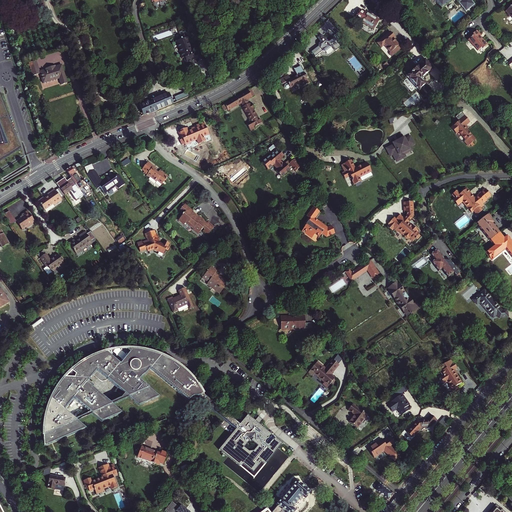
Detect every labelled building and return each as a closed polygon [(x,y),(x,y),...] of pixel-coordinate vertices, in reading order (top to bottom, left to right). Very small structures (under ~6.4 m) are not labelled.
[(436,0),(442,7),(446,3),(447,4),(451,0),(456,0),(466,11),(475,4),(471,0),(465,0),(463,2),(462,0),(461,0),(436,0)] [(506,10),(501,13),(505,18),(506,17),(511,24),(511,23),(511,7),(511,6),(507,9),(506,9),(506,10)] [(360,20),(359,20),(374,29),(379,20),(365,11),(364,12),(360,9),(359,10),(355,17),(360,20)] [(395,28),(382,40),(386,45),(388,42),(395,49),(403,42),(398,35),(400,34),(395,28)] [(481,36),(482,35),(483,35),(478,30),(473,34),(474,35),(470,39),(475,45),(476,44),(480,49),(484,46),(485,47),(489,43),(486,39),(485,39),(484,38),(482,37),(481,36)] [(188,40),(186,34),(180,36),(181,38),(178,39),(179,40),(176,41),(180,52),(179,53),(181,58),(184,57),(186,62),(194,59),(192,54),(190,48),(189,48),(186,40),(188,40)] [(341,47),(335,38),(329,42),(326,38),(325,39),(323,35),(318,38),(321,42),(320,43),(319,46),(319,47),(312,52),(316,57),(323,52),(324,52),(325,52),(331,48),(331,47),(332,46),(336,51),(341,47)] [(204,60),(201,51),(192,54),(194,59),(186,62),(186,63),(196,60),(197,62),(204,60)] [(166,59),(162,60),(165,70),(159,72),(161,76),(171,73),(166,59)] [(425,60),(424,62),(407,76),(419,90),(426,84),(424,82),(421,78),(433,69),(425,60)] [(58,80),(59,86),(66,84),(61,66),(55,68),(54,67),(45,70),(45,71),(39,73),(35,62),(27,64),(31,77),(39,75),(42,85),(58,80)] [(291,87),(292,88),(302,83),(304,87),(311,83),(304,70),(297,74),(299,76),(291,80),(289,76),(281,80),(283,84),(288,82),(289,83),(291,87)] [(251,90),(237,98),(223,106),(227,113),(228,112),(228,111),(237,106),(240,104),(241,104),(244,108),(243,108),(250,121),(251,120),(252,122),(250,122),(247,124),(251,131),(255,129),(254,128),(253,126),(255,126),(256,127),(262,123),(260,120),(258,121),(257,119),(258,118),(253,109),(252,106),(251,106),(250,104),(249,105),(246,101),(251,98),(251,99),(253,99),(252,97),(254,95),(251,90)] [(143,116),(147,114),(189,96),(186,91),(184,91),(185,93),(175,97),(176,99),(172,100),(168,93),(165,95),(147,102),(146,101),(145,101),(144,102),(144,103),(144,104),(140,105),(139,106),(143,114),(143,116)] [(0,93),(0,160),(22,149),(0,93)] [(471,150),(472,149),(475,146),(477,143),(467,134),(463,132),(465,130),(468,126),(462,121),(451,134),(457,139),(459,137),(468,145),(466,146),(471,150)] [(393,155),(396,161),(403,158),(401,154),(406,152),(407,154),(411,151),(409,147),(414,144),(410,137),(405,140),(404,138),(400,140),(401,141),(397,143),(397,142),(393,144),(394,145),(387,149),(391,157),(393,155)] [(276,151),(272,154),(273,156),(267,160),(272,166),(274,165),(277,170),(276,171),(281,177),(290,170),(289,169),(291,167),(295,172),(300,167),(296,163),(296,162),(294,160),(290,163),(289,160),(283,165),(279,160),(283,157),(278,151),(277,152),(276,151)] [(144,172),(147,175),(148,174),(153,180),(154,179),(158,183),(165,176),(158,169),(157,170),(156,171),(154,168),(155,168),(155,167),(148,159),(141,165),(143,168),(142,169),(145,172),(144,172)] [(341,166),(345,173),(348,171),(355,185),(362,181),(360,178),(372,172),(367,163),(355,169),(351,160),(341,166)] [(72,167),(66,170),(74,180),(83,193),(87,198),(92,194),(88,190),(72,167)] [(94,169),(88,174),(98,188),(100,186),(105,193),(117,184),(119,187),(126,183),(119,174),(116,176),(113,171),(102,179),(94,169)] [(79,203),(87,198),(83,193),(74,180),(69,184),(67,181),(65,182),(64,182),(62,183),(62,184),(59,186),(68,198),(75,193),(77,196),(75,197),(79,203)] [(473,211),(477,215),(482,210),(481,208),(484,206),(482,203),(484,201),(486,200),(491,196),(485,189),(478,194),(479,195),(474,199),(472,195),(471,196),(469,193),(469,192),(466,188),(461,191),(462,192),(460,194),(457,191),(452,195),(455,198),(453,200),(457,205),(463,201),(466,205),(465,205),(471,212),(473,211)] [(39,201),(46,210),(54,204),(55,205),(60,202),(59,201),(62,198),(56,189),(49,194),(50,196),(46,199),(45,197),(39,201)] [(409,224),(407,223),(411,219),(411,218),(414,218),(413,202),(405,203),(405,212),(407,212),(407,217),(405,219),(401,223),(396,219),(395,217),(391,221),(392,222),(388,226),(392,230),(394,228),(397,232),(398,230),(404,236),(404,237),(406,239),(408,240),(409,238),(412,242),(414,240),(415,240),(416,239),(417,240),(420,237),(416,233),(418,232),(412,226),(411,227),(408,224),(409,224)] [(194,228),(193,229),(198,234),(203,228),(205,229),(203,231),(208,235),(215,226),(208,221),(207,223),(206,224),(204,222),(205,221),(201,217),(200,218),(199,219),(192,213),(193,212),(194,211),(185,204),(181,209),(185,213),(184,214),(179,220),(184,225),(186,223),(187,222),(194,228)] [(327,238),(335,233),(331,226),(327,228),(314,221),(318,213),(311,209),(305,219),(307,220),(309,221),(304,230),(302,235),(305,236),(305,235),(308,237),(309,235),(314,238),(314,236),(320,239),(322,235),(327,238)] [(3,214),(12,224),(16,220),(8,211),(3,214)] [(21,218),(17,221),(22,229),(26,227),(27,228),(33,224),(32,223),(34,221),(29,211),(22,215),(23,216),(24,217),(21,218)] [(401,215),(396,219),(401,223),(405,219),(401,215)] [(490,240),(499,233),(492,224),(493,223),(490,219),(492,218),(490,215),(488,216),(478,225),(479,227),(490,240)] [(415,223),(411,219),(407,223),(409,224),(408,224),(411,227),(412,226),(415,223)] [(0,241),(3,247),(9,243),(1,230),(0,230),(0,241)] [(70,243),(78,253),(83,250),(82,248),(88,244),(89,246),(94,242),(92,240),(96,237),(92,231),(88,234),(86,231),(80,236),(81,237),(77,241),(75,239),(70,243)] [(143,241),(138,242),(141,251),(147,249),(148,251),(154,249),(155,250),(159,253),(160,252),(164,254),(166,250),(168,251),(170,247),(168,247),(170,244),(165,242),(163,245),(159,243),(157,238),(155,231),(147,234),(149,238),(149,240),(143,242),(143,241)] [(486,253),(489,256),(491,260),(506,248),(501,242),(504,239),(499,233),(490,240),(495,246),(486,253)] [(305,235),(305,236),(317,243),(320,239),(314,236),(314,238),(309,235),(308,237),(305,235)] [(44,249),(38,254),(41,258),(48,253),(44,249)] [(444,259),(437,250),(431,254),(435,260),(432,262),(439,271),(442,269),(448,277),(454,273),(456,276),(460,274),(449,259),(448,260),(444,259)] [(48,253),(41,258),(47,267),(48,267),(49,268),(45,270),(49,276),(54,273),(53,272),(58,268),(59,268),(65,264),(58,255),(52,259),(48,253)] [(347,275),(351,280),(367,269),(372,277),(373,277),(374,279),(379,275),(378,273),(369,260),(353,271),(353,270),(351,271),(352,272),(347,275)] [(212,281),(211,282),(220,288),(220,289),(219,290),(223,292),(229,282),(230,283),(233,279),(225,274),(225,275),(224,276),(220,274),(221,272),(218,271),(220,269),(213,265),(205,277),(212,281)] [(398,283),(388,290),(396,301),(395,302),(397,304),(398,303),(406,316),(419,308),(416,303),(414,305),(410,299),(409,299),(398,283)] [(186,290),(179,293),(181,298),(174,301),(173,300),(168,302),(174,315),(180,313),(179,311),(188,307),(190,312),(195,310),(186,290)] [(499,319),(508,317),(507,309),(502,310),(485,290),(473,300),(477,305),(480,302),(493,318),(496,315),(499,319)] [(436,296),(428,302),(429,304),(438,298),(437,297),(436,296)] [(288,321),(286,320),(279,324),(283,332),(287,334),(293,330),(293,329),(298,330),(306,326),(299,313),(291,318),(291,320),(288,321)] [(287,334),(283,332),(285,337),(298,330),(293,329),(293,330),(287,334)] [(196,400),(197,400),(199,400),(200,400),(201,401),(202,402),(203,403),(210,400),(205,396),(206,396),(204,392),(202,388),(200,385),(197,382),(195,379),(192,376),(189,373),(186,370),(182,366),(177,362),(171,359),(166,357),(160,354),(154,352),(148,351),(142,350),(138,349),(134,349),(130,349),(126,350),(131,354),(127,358),(127,357),(126,357),(125,358),(124,359),(124,360),(125,361),(121,365),(107,352),(102,354),(97,356),(92,358),(88,361),(83,363),(79,366),(75,370),(71,373),(68,375),(66,378),(64,380),(62,383),(60,386),(58,389),(56,392),(54,395),(53,398),(51,402),(50,405),(48,409),(47,412),(46,416),(45,420),(45,423),(44,429),(44,435),(44,441),(45,447),(86,429),(64,411),(74,399),(102,422),(122,413),(107,400),(111,396),(118,388),(140,406),(160,397),(140,381),(142,378),(150,370),(189,403),(190,402),(191,401),(192,401),(194,400),(195,400),(196,400)] [(332,360),(326,366),(333,371),(338,364),(332,360)] [(452,389),(446,396),(451,401),(458,394),(456,392),(458,389),(457,386),(462,383),(456,374),(455,375),(452,370),(457,367),(454,363),(452,364),(450,360),(439,368),(441,371),(440,372),(443,376),(440,378),(440,380),(441,383),(443,383),(444,384),(447,381),(449,385),(450,385),(452,389)] [(317,362),(308,373),(313,376),(314,374),(324,382),(323,384),(327,387),(331,382),(332,383),(335,380),(334,379),(335,378),(330,374),(329,373),(330,372),(325,368),(317,362)] [(392,395),(395,399),(401,395),(408,390),(405,386),(392,395)] [(393,403),(389,406),(393,412),(398,408),(400,411),(399,411),(402,416),(410,410),(407,407),(409,406),(407,402),(405,399),(401,395),(395,399),(392,402),(393,403)] [(368,414),(354,403),(349,409),(356,414),(350,421),(358,427),(368,414)] [(419,430),(419,428),(431,426),(433,423),(434,424),(437,420),(431,415),(427,420),(417,421),(416,422),(413,419),(411,422),(414,425),(407,433),(412,437),(419,430)] [(444,417),(440,422),(446,427),(449,424),(447,422),(449,420),(444,417)] [(267,446),(266,445),(268,443),(244,424),(216,458),(224,465),(237,476),(240,472),(250,480),(258,470),(261,473),(278,452),(272,446),(270,448),(270,449),(269,448),(270,447),(270,446),(270,445),(269,445),(269,444),(268,445),(267,446)] [(383,443),(381,440),(377,443),(367,450),(373,458),(383,451),(394,461),(398,455),(389,447),(394,444),(390,438),(383,443)] [(160,453),(142,446),(138,457),(159,465),(160,463),(164,464),(169,452),(161,449),(160,453)] [(107,459),(106,457),(97,462),(101,470),(102,470),(102,471),(95,474),(91,476),(89,472),(83,475),(86,481),(87,481),(88,483),(89,486),(94,484),(95,486),(95,485),(96,488),(104,484),(103,482),(110,479),(111,483),(117,480),(115,476),(116,476),(114,471),(113,472),(112,469),(116,467),(111,457),(107,459)] [(182,477),(190,473),(186,464),(179,467),(182,474),(182,477)] [(51,485),(66,491),(71,479),(56,473),(51,485)] [(361,478),(354,482),(361,493),(368,489),(361,478)] [(303,495),(306,498),(307,497),(311,492),(311,491),(312,489),(309,486),(309,485),(305,482),(304,481),(303,482),(300,479),(298,480),(297,479),(292,486),(293,487),(283,499),(282,498),(276,505),(277,506),(284,511),(294,511),(296,510),(293,508),(303,495)] [(387,500),(392,495),(391,494),(387,491),(381,486),(377,491),(387,500)] [(183,511),(178,507),(171,502),(164,510),(166,511),(183,511)]
